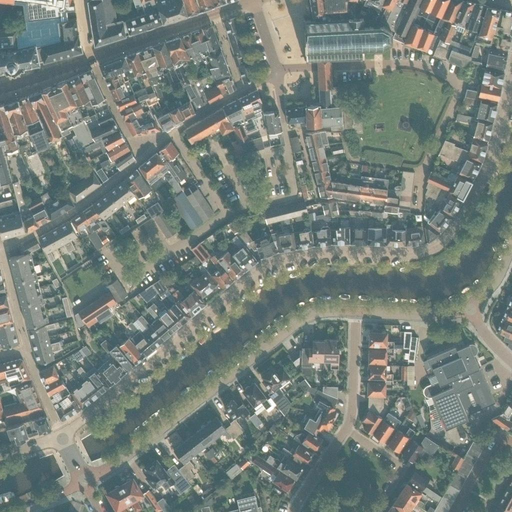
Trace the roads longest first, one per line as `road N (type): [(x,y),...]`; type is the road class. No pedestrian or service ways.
road 1 (residential): [(60,438),(271,264),(324,251),(420,251),(447,239),(485,175),(511,84)]
road 2 (residential): [(84,484),(302,322),(354,313)]
road 3 (residential): [(170,135),(226,214),(291,195),(277,74)]
road 4 (residential): [(170,135),(48,228),(0,250)]
road 5 (residential): [(277,74),(415,65),(451,77),(457,90)]
road 6 (tertiary): [(245,3),(88,58)]
road 7 (residential): [(416,212),(419,171),(457,90)]
road 8 (residential): [(277,74),(170,135)]
